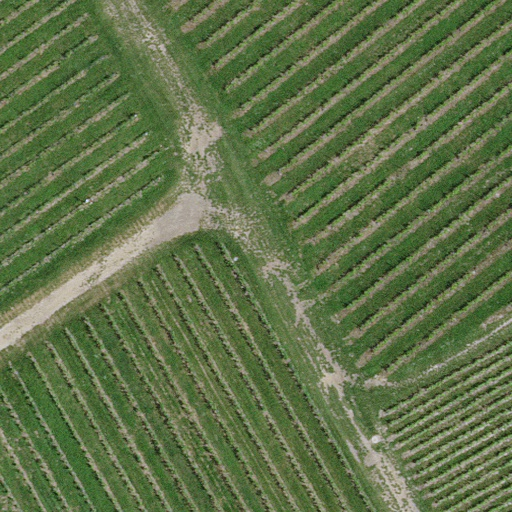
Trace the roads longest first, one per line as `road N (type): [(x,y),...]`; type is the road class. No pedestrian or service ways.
road 1 (track): [(235,184),(418,511)]
road 2 (track): [(0,349),(235,184)]
road 3 (track): [(235,184),(130,0)]
